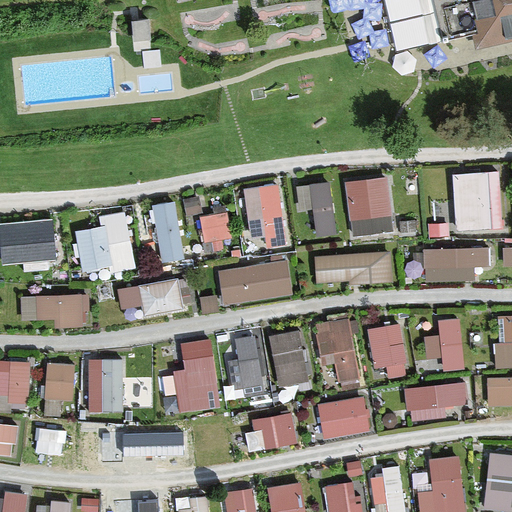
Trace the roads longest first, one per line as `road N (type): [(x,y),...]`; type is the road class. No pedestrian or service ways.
road 1 (track): [(0,466),(121,481),(511,427)]
road 2 (track): [(0,335),(107,340),(322,298),(511,293)]
road 3 (track): [(0,199),(80,198),(417,148),(511,149)]
